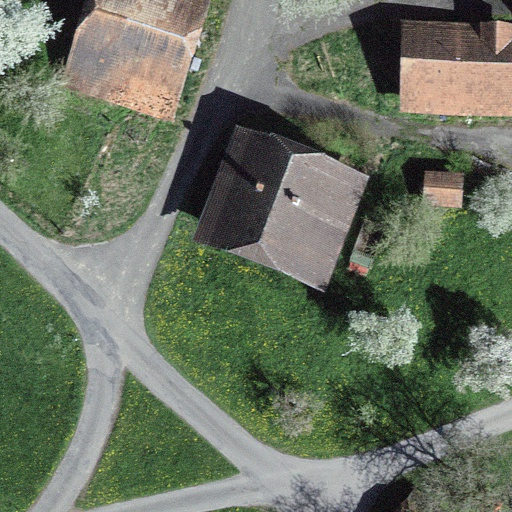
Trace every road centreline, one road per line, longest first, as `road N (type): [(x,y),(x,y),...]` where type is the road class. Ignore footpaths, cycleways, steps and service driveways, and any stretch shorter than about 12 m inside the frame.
road 1 (unclassified): [(222,78),(511,158)]
road 2 (unclassified): [(108,330),(222,78)]
road 3 (unclassified): [(285,483),(404,454),(511,411)]
road 4 (unclassified): [(285,483),(108,330)]
road 5 (unclassified): [(108,330),(89,439),(45,511)]
road 6 (unclassified): [(0,212),(108,330)]
road 7 (unclassified): [(167,511),(285,483)]
